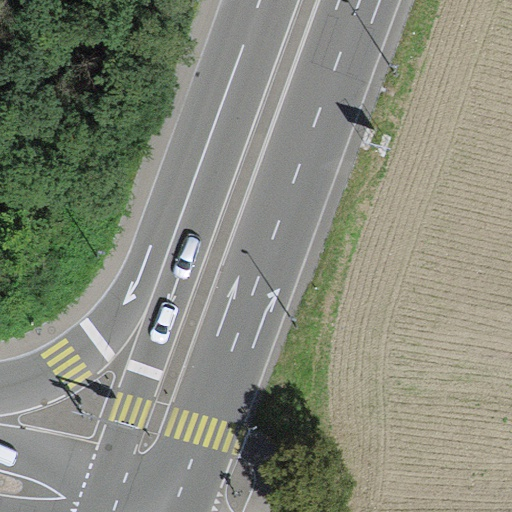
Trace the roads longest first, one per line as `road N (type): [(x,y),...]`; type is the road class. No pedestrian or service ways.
road 1 (secondary): [(251,150),(137,511)]
road 2 (secondary): [(251,150),(156,241),(106,331),(68,363),(0,388)]
road 3 (secondary): [(308,0),(251,150)]
road 4 (secondary): [(123,511),(41,461),(0,452)]
